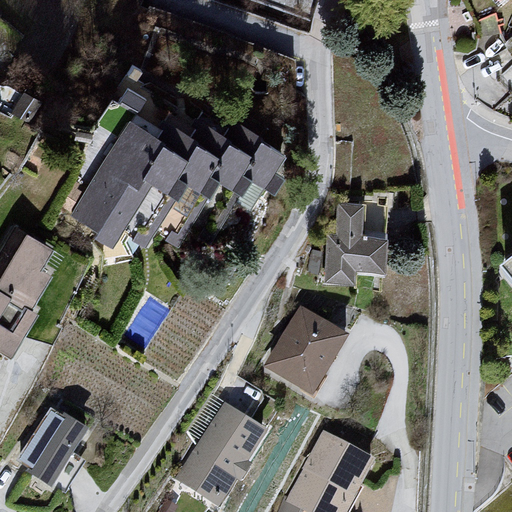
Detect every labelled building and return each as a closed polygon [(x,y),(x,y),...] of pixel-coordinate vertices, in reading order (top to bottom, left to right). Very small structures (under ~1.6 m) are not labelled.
[(122,124),(68,217),(105,250),(118,221),(134,232),(176,158),(122,124)] [(218,143),(209,154),(179,224),(196,233),(234,176),(245,159),(218,143)] [(176,158),(134,232),(168,247),(179,224),(209,154),(185,144),(176,158)] [(245,159),(234,176),(258,190),(280,159),(254,144),(245,159)] [(359,208),(332,206),(322,238),(321,284),(349,285),(349,271),(377,274),(377,243),(355,243),(359,208)] [(0,270),(0,353),(9,358),(35,314),(29,310),(50,275),(40,270),(53,249),(23,231),(0,270)] [(511,271),(500,280),(511,294),(511,271)] [(145,300),(118,338),(140,352),(165,311),(145,300)] [(299,313),(263,370),(311,402),(346,345),(299,313)] [(216,511),(266,438),(222,410),(169,485),(213,511),(216,511)] [(52,412),(16,467),(54,492),(91,437),(52,412)] [(347,511),(374,465),(321,435),(283,507),(292,511),(347,511)]
